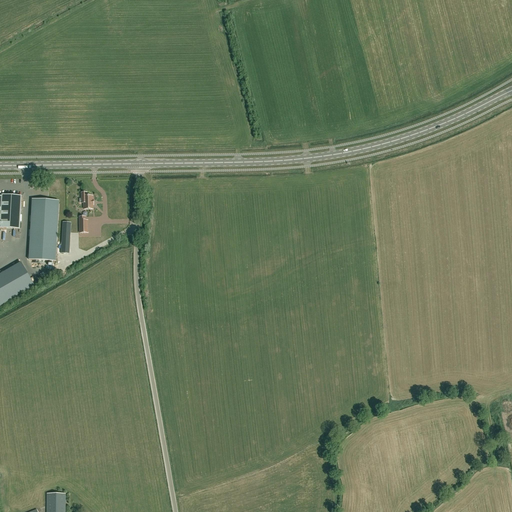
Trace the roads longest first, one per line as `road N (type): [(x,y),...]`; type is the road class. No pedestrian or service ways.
road 1 (primary): [(139,165),(363,148),(511,90)]
road 2 (unclassified): [(175,511),(138,295),(139,165)]
road 3 (primary): [(0,165),(139,165)]
